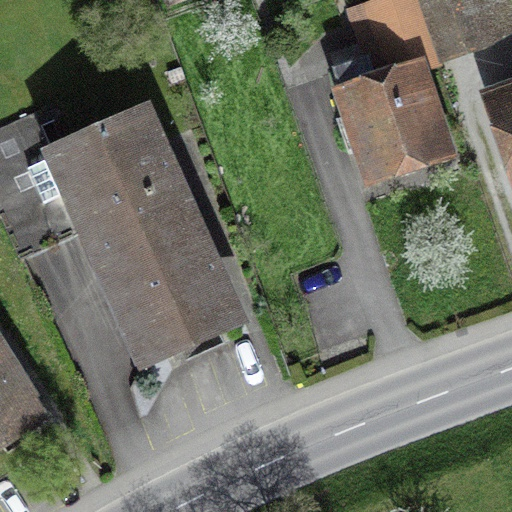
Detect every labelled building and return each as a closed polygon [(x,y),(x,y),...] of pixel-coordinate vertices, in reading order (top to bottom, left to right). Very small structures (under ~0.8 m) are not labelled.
[(368,64),(337,73),(370,181),(448,158),(421,69),(432,66),(411,0),(398,0),(353,14),(368,64)] [(511,29),(511,19),(505,0),(417,0),(436,55),(511,29)] [(511,97),(483,106),(511,202),(511,97)] [(51,158),(34,115),(0,128),(0,217),(17,259),(80,233),(137,374),(238,333),(150,118),(51,158)] [(0,347),(0,457),(49,427),(0,347)]
